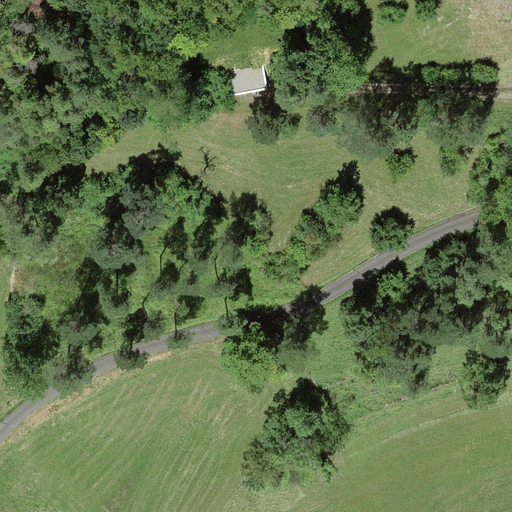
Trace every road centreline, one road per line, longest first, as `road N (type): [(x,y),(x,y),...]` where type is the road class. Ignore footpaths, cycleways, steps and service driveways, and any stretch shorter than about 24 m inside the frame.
road 1 (track): [(511,208),(423,235),(311,296),(233,326),(124,355),(0,428)]
road 2 (track): [(511,92),(368,86),(315,90),(235,112)]
